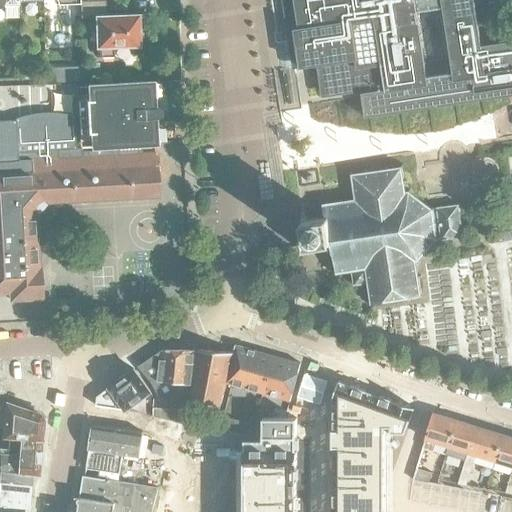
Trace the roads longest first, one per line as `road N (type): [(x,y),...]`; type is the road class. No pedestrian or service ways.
road 1 (residential): [(226,312),(211,0)]
road 2 (residential): [(226,312),(511,418)]
road 3 (residential): [(56,511),(83,359)]
road 4 (residential): [(83,359),(226,312)]
